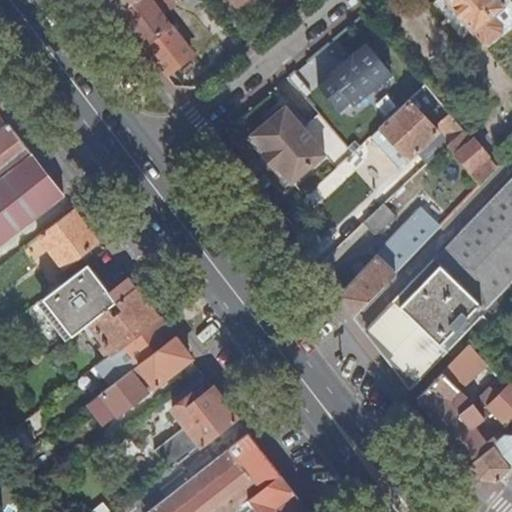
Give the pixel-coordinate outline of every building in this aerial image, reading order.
[(107,0),(120,16),(139,0),(107,0)] [(139,0),(120,16),(144,47),(171,25),(164,15),(175,7),(169,0),(139,0)] [(247,0),(229,0),(237,9),(247,0)] [(487,42),(511,20),(511,9),(504,0),(442,0),(471,33),(473,31),(481,41),(487,42)] [(341,115),(390,74),(366,45),(328,76),(330,79),(318,88),(341,115)] [(434,159),(447,147),(463,130),(450,115),(439,125),(442,129),(437,133),(414,107),(423,99),(430,107),(437,100),(425,86),(379,128),(380,129),(408,160),(423,147),(434,159)] [(324,156),(342,141),(322,116),(307,128),(287,104),(283,107),(324,156)] [(288,186),(324,156),(283,107),(248,137),(288,186)] [(0,130),(0,177),(31,153),(19,137),(9,124),(0,130)] [(447,147),(480,185),(496,169),(486,157),(488,155),(487,149),(480,141),(474,140),(472,141),(463,130),(447,147)] [(31,153),(0,177),(0,244),(63,194),(31,153)] [(511,179),(366,330),(387,356),(411,388),(482,315),(492,324),(511,303),(511,179)] [(386,204),(365,223),(375,235),(396,215),(386,204)] [(75,209),(39,238),(63,268),(86,250),(90,255),(103,245),(95,234),(75,209)] [(338,297),(353,316),(440,226),(423,209),(338,297)] [(89,265),(43,300),(72,338),(89,325),(108,309),(116,304),(137,288),(128,277),(109,292),(104,286),(106,283),(96,271),(94,272),(89,265)] [(124,346),(138,365),(139,366),(175,337),(159,317),(137,288),(116,304),(123,311),(115,317),(108,309),(89,325),(112,354),(124,346)] [(176,369),(191,358),(175,337),(139,366),(155,385),(165,378),(169,382),(180,373),(176,369)] [(511,382),(507,377),(503,382),(499,378),(472,405),(461,414),(449,399),(467,383),(455,370),(467,358),(472,362),(479,355),(471,346),(419,401),(480,479),(487,480),(497,481),(511,465),(511,435),(506,436),(497,446),(490,438),(486,441),(478,430),(495,412),(505,423),(511,416),(511,382)] [(138,365),(98,396),(88,404),(104,425),(155,385),(139,366),(138,365)] [(170,471),(202,447),(238,418),(224,400),(213,387),(196,401),(191,395),(173,410),(186,426),(154,450),(170,471)] [(150,511),(235,511),(282,475),(268,457),(250,433),(150,511)] [(310,511),(298,495),(288,482),(282,475),(235,511),(310,511)]
